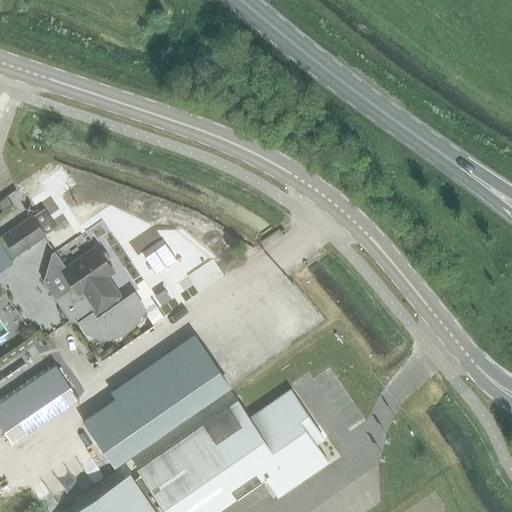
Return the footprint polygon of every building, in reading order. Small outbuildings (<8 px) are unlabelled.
[(81,164),(74,180),(98,191),(105,174),(81,164)] [(16,256),(45,236),(32,216),(2,236),(16,256)] [(236,254),(234,240),(218,242),(216,225),(201,227),(203,239),(194,240),(197,259),(236,254)] [(1,236),(0,236),(0,264),(14,254),(1,236)] [(43,280),(56,299),(70,321),(77,322),(84,334),(93,337),(101,339),(110,339),(119,336),(126,333),(133,328),(138,321),(145,308),(134,291),(119,301),(117,298),(120,297),(106,277),(113,272),(109,265),(110,264),(111,261),(105,253),(103,252),(101,254),(96,247),(83,256),(72,240),(54,253),(50,255),(43,280)] [(209,283),(191,294),(198,306),(216,296),(209,283)] [(114,469),(231,388),(199,341),(82,421),(114,469)] [(0,402),(0,426),(12,444),(79,400),(56,365),(0,402)] [(315,444),(323,439),(290,390),(249,418),(236,400),(136,469),(141,475),(134,480),(130,473),(73,511),(215,511),(264,479),(277,498),(328,462),(315,444)]
